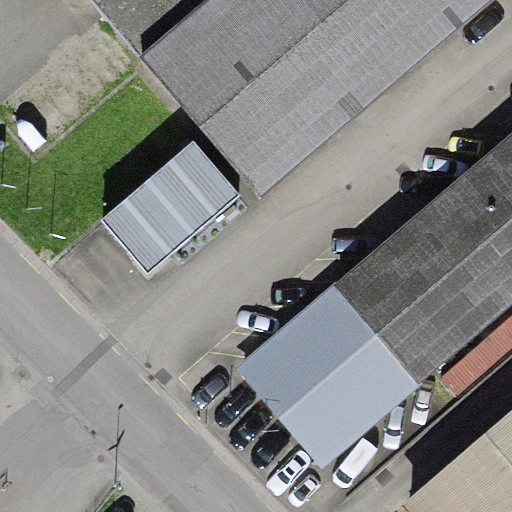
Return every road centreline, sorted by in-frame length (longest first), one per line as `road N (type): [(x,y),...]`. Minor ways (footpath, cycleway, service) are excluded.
road 1 (unclassified): [(232,511),(0,272)]
road 2 (unknown): [(116,390),(0,493)]
road 3 (unknown): [(116,390),(64,511)]
